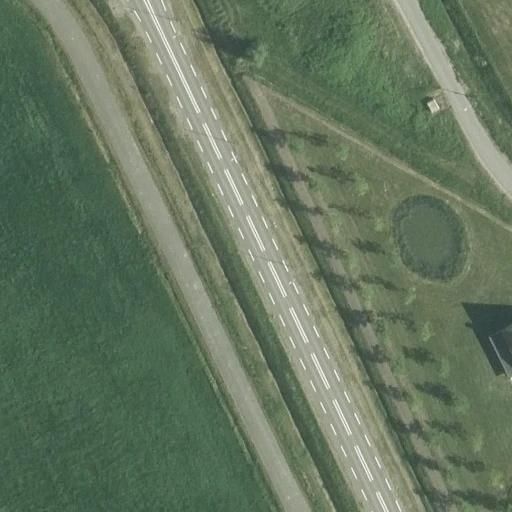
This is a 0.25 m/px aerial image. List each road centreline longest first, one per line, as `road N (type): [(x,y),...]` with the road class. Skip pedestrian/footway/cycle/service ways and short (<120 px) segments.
road 1 (unclassified): [(298,511),(61,13),(43,0)]
road 2 (secondary): [(389,511),(164,32)]
road 3 (unclassified): [(403,0),(485,151),(511,184)]
